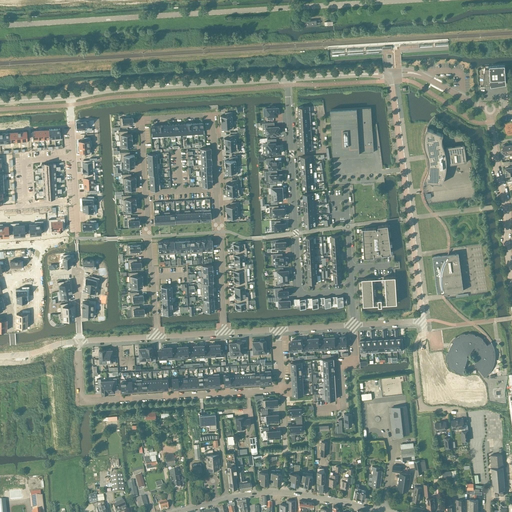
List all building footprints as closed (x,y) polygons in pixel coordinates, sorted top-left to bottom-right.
[(505,65),(489,66),(489,69),(490,69),(491,85),(491,87),(506,85),(506,84),(505,79),(505,65)] [(279,112),(279,107),(276,107),(276,106),(272,107),(267,108),(267,120),(274,119),(273,116),(278,116),(278,112),(279,112)] [(310,106),(298,107),(299,121),(311,121),(310,115),(310,112),(310,106)] [(355,153),(359,153),(360,153),(374,152),(373,148),(372,126),(371,107),(330,110),(331,117),(332,147),(333,155),(355,153)] [(220,116),(221,121),(233,121),(232,112),(227,112),(227,115),(220,116)] [(127,127),(127,124),(129,124),(133,123),(133,117),(119,118),(120,119),(120,127),(121,127),(127,127)] [(80,121),(76,122),(76,129),(81,129),(84,128),(84,131),(92,131),(92,127),(89,128),(89,121),(86,121),(83,121),(83,120),(80,120),(80,121)] [(234,130),(233,121),(221,121),(221,127),(227,127),(228,130),(234,130)] [(311,121),(299,121),(300,136),(312,135),(311,129),(311,127),(311,121)] [(272,123),(262,123),(263,128),(266,127),(267,135),(271,134),(271,135),(276,135),(276,134),(279,134),(279,133),(280,133),(280,128),(279,128),(279,126),(273,127),(272,123)] [(424,181),(424,183),(424,182),(424,180),(426,181),(431,181),(431,182),(433,183),(434,183),(434,182),(442,183),(443,181),(443,180),(444,178),(445,176),(445,175),(446,173),(446,171),(446,170),(447,168),(447,166),(447,164),(448,164),(450,164),(452,164),(453,163),(460,163),(461,162),(467,162),(464,144),(463,144),(462,144),(459,145),(458,145),(451,146),(450,146),(444,147),(443,146),(443,145),(443,144),(442,143),(442,142),(442,141),(442,140),(442,139),(442,138),(442,137),(443,136),(443,135),(443,134),(436,132),(437,131),(434,130),(427,128),(426,128),(426,130),(426,131),(425,132),(425,133),(425,134),(425,135),(424,136),(424,137),(424,138),(424,139),(424,140),(424,141),(424,143),(425,144),(425,145),(425,147),(425,148),(426,149),(425,149),(425,151),(427,159),(428,167),(429,167),(428,168),(428,169),(428,170),(427,172),(427,173),(426,174),(426,175),(425,176),(425,178),(424,179),(424,180),(424,181)] [(125,131),(118,131),(119,140),(132,139),(132,133),(127,134),(125,134),(125,131)] [(230,138),(224,138),(224,144),(236,143),(236,134),(230,135),(230,138)] [(312,135),(300,136),(301,151),(312,150),(312,143),(312,141),(312,135)] [(84,140),(78,140),(79,147),(91,146),(92,146),(92,139),(90,140),(90,137),(84,137),(84,140)] [(132,139),(119,140),(120,140),(121,149),(126,149),(126,146),(128,146),(133,145),(132,139)] [(276,139),(267,139),(267,144),(268,143),(268,145),(267,145),(267,154),(272,153),(272,154),(276,154),(276,153),(281,153),(281,147),(280,148),(280,145),(275,145),(275,143),(276,143),(276,139)] [(231,152),(231,153),(239,152),(238,143),(236,143),(224,144),(225,150),(229,150),(231,149),(231,152)] [(79,147),(78,147),(78,151),(79,151),(79,153),(85,152),(85,155),(91,155),(91,146),(79,147)] [(134,155),(130,155),(128,155),(128,151),(120,152),(121,161),(134,160),(134,155)] [(83,162),(82,162),(83,168),(82,168),(94,168),(94,161),(94,160),(97,160),(97,157),(90,158),(90,160),(83,160),(83,162)] [(238,157),(230,157),(231,160),(229,160),(224,161),(225,167),(238,166),(238,157)] [(273,161),(273,158),(266,158),(267,163),(269,163),(269,165),(269,166),(269,169),(281,168),(281,167),(282,167),(282,162),(281,162),(281,161),(277,161),(277,160),(273,161)] [(122,170),(129,170),(128,167),(130,167),(135,166),(134,160),(121,161),(122,170)] [(231,172),(232,175),(237,175),(238,175),(237,168),(237,166),(238,166),(225,167),(225,172),(229,172),(231,172)] [(94,168),(82,168),(83,174),(84,174),(84,176),(95,175),(95,172),(97,171),(96,168),(94,168)] [(274,171),(265,171),(266,177),(270,177),(270,182),(282,181),(282,179),(283,179),(283,174),(282,174),(275,174),(274,171)] [(129,177),(129,174),(122,174),(122,177),(122,183),(136,182),(135,177),(132,177),(131,177),(129,177)] [(84,178),(83,178),(84,184),(94,183),(94,179),(95,179),(95,175),(84,176),(84,178)] [(226,183),(226,189),(238,188),(238,179),(232,180),(232,183),(226,183)] [(130,189),(132,189),(136,188),(136,182),(122,183),(124,183),(124,184),(124,192),(130,192),(130,189)] [(94,183),(84,184),(84,190),(85,190),(85,192),(90,191),(90,193),(96,193),(96,190),(95,183),(94,183)] [(272,194),(283,193),(283,192),(284,191),(284,189),(283,188),(282,187),(276,187),(276,184),(270,184),(270,188),(271,188),(272,194)] [(226,189),(226,190),(225,190),(225,194),(227,194),(227,195),(231,195),(233,195),(233,198),(240,197),(240,188),(238,188),(226,189)] [(283,193),(272,194),(272,200),(271,200),(271,204),(277,204),(277,200),(283,200),(283,199),(284,198),(284,195),(283,194),(283,193)] [(129,196),(129,195),(128,195),(122,195),(123,205),(136,204),(136,203),(137,203),(137,199),(136,199),(136,198),(131,198),(129,198),(129,196)] [(88,199),(82,200),(82,206),(93,205),(93,206),(94,205),(94,196),(88,196),(88,199)] [(226,212),(232,211),(238,211),(239,211),(239,202),(238,202),(232,202),(232,205),(230,205),(226,206),(226,212)] [(130,210),(132,210),(136,210),(136,204),(123,205),(123,210),(123,214),(130,213),(130,210)] [(82,207),(81,207),(82,210),(83,210),(83,212),(89,212),(89,215),(95,214),(95,211),(94,211),(93,206),(93,205),(82,206),(82,207)] [(278,206),(270,206),(270,213),(273,213),(273,216),(277,216),(278,218),(281,218),(281,216),(285,216),(284,208),(283,208),(278,208),(278,206)] [(233,217),(233,220),(240,220),(239,211),(238,211),(232,211),(226,212),(226,218),(231,217),(233,217)] [(133,220),(132,217),(130,217),(127,217),(127,227),(130,227),(131,228),(136,227),(136,226),(139,226),(139,220),(135,220),(133,220)] [(57,219),(48,220),(49,231),(51,231),(51,232),(57,232),(57,219)] [(65,219),(57,219),(57,232),(63,232),(63,231),(65,230),(65,227),(67,227),(67,223),(65,223),(65,219)] [(90,223),(82,224),(82,231),(86,231),(86,232),(90,232),(90,231),(93,230),(95,230),(95,223),(96,223),(96,220),(90,220),(90,223)] [(272,231),(285,230),(285,227),(286,227),(286,223),(277,223),(277,220),(271,221),(272,231)] [(43,221),(35,221),(35,224),(36,234),(41,234),(41,231),(44,231),(43,221)] [(19,222),(10,223),(10,224),(11,224),(11,233),(14,233),(14,236),(19,235),(19,224),(19,223),(19,222)] [(19,223),(19,224),(19,235),(25,235),(25,232),(27,232),(27,224),(27,223),(19,223)] [(3,224),(2,224),(3,236),(9,236),(8,233),(11,233),(11,224),(10,224),(3,224)] [(27,224),(27,232),(30,232),(30,235),(31,235),(36,234),(35,224),(30,224),(27,224)] [(388,225),(388,224),(378,226),(378,228),(376,228),(376,227),(363,228),(363,229),(363,232),(363,236),(363,239),(364,246),(364,249),(364,253),(364,256),(364,257),(374,256),(374,255),(382,254),(392,253),(391,249),(391,246),(390,242),(389,236),(389,232),(388,229),(388,225)] [(278,252),(278,248),(286,248),(286,247),(287,247),(287,242),(286,242),(286,241),(276,242),(276,248),(271,248),(271,252),(278,252)] [(235,252),(247,252),(246,247),(244,248),(244,243),(241,243),(240,242),(236,243),(236,244),(233,244),(233,250),(234,250),(235,252)] [(134,251),(136,251),(141,251),(140,244),(137,245),(137,243),(133,244),(133,245),(127,245),(127,255),(129,255),(134,254),(134,251)] [(449,250),(449,252),(448,253),(448,254),(432,256),(437,294),(443,293),(446,298),(444,295),(448,293),(463,290),(458,253),(451,254),(448,253),(449,252),(449,250)] [(234,260),(245,260),(244,256),(247,256),(247,252),(235,252),(235,255),(234,255),(234,260)] [(280,254),(272,254),(273,258),(276,257),(276,265),(279,265),(279,266),(283,265),(283,264),(288,264),(288,263),(289,263),(289,258),(288,258),(288,257),(284,257),(284,256),(280,257),(280,254)] [(74,255),(63,255),(64,268),(67,268),(67,269),(70,269),(70,268),(71,268),(70,258),(74,258),(74,255)] [(23,259),(10,259),(11,268),(20,267),(20,271),(24,270),(23,259)] [(135,262),(135,259),(128,259),(128,262),(128,269),(130,269),(142,268),(141,262),(137,262),(135,262)] [(93,260),(83,261),(83,268),(92,267),(93,271),(96,270),(96,264),(93,264),(93,260)] [(245,264),(245,260),(234,260),(234,266),(235,266),(235,268),(234,268),(247,268),(247,264),(245,264)] [(233,277),(246,276),(246,268),(247,268),(234,268),(234,271),(233,271),(233,277)] [(278,277),(289,276),(288,270),(281,271),(281,268),(275,268),(275,271),(277,271),(278,277)] [(136,272),(128,272),(129,281),(130,281),(142,281),(142,275),(136,275),(136,272)] [(316,275),(308,275),(309,283),(316,282),(318,282),(317,274),(316,275)] [(235,285),(247,284),(246,276),(233,277),(234,282),(235,282),(235,285)] [(289,276),(278,277),(278,282),(276,283),(276,286),(282,285),(282,282),(289,282),(289,276)] [(397,303),(395,276),(383,277),(383,280),(384,280),(385,287),(383,287),(384,293),(385,293),(385,300),(382,300),(382,298),(378,298),(378,300),(375,300),(375,294),(376,294),(375,288),(374,288),(374,281),(375,281),(375,277),(362,278),(364,305),(378,304),(379,306),(382,305),(382,304),(397,303)] [(85,279),(85,285),(98,287),(99,281),(99,278),(92,277),(91,280),(85,279)] [(142,281),(130,281),(131,290),(137,290),(136,287),(143,287),(142,281)] [(63,282),(57,283),(58,287),(59,292),(71,290),(70,284),(64,285),(63,282)] [(247,288),(247,284),(235,285),(235,287),(234,287),(234,293),(245,292),(245,288),(247,288)] [(85,286),(84,292),(90,293),(90,295),(97,296),(98,287),(85,285),(84,286),(85,286)] [(22,289),(15,290),(16,296),(28,295),(28,286),(22,286),(22,289)] [(275,288),(275,297),(281,296),(289,296),(289,290),(283,290),(282,287),(275,288)] [(71,290),(59,292),(60,298),(61,301),(67,300),(66,297),(72,296),(71,290)] [(130,302),(144,301),(143,295),(137,295),(137,292),(130,292),(130,302)] [(248,296),(246,296),(246,292),(245,292),(234,293),(235,299),(236,299),(236,301),(248,300),(248,296)] [(28,295),(16,296),(16,302),(22,302),(22,305),(29,304),(28,295)] [(282,300),(281,296),(275,297),(276,301),(279,301),(279,307),(280,308),(287,307),(286,306),(291,306),(290,300),(282,300)] [(334,301),(331,301),(331,303),(338,303),(338,306),(344,306),(343,296),(334,297),(334,301)] [(309,303),(306,303),(306,305),(313,305),(313,308),(319,307),(319,304),(318,302),(318,297),(309,298),(309,303)] [(321,302),(318,302),(319,304),(325,304),(325,307),(331,306),(331,303),(331,301),(331,297),(321,297),(321,302)] [(306,298),(296,299),(296,304),(293,304),(294,306),(300,305),(300,308),(306,308),(306,305),(306,303),(306,298)] [(83,303),(82,309),(96,310),(96,300),(89,300),(88,303),(83,303)] [(248,308),(248,300),(236,301),(236,303),(235,303),(235,309),(239,309),(239,310),(243,310),(243,309),(248,308)] [(68,304),(60,304),(61,314),(74,313),(74,306),(68,307),(68,304)] [(141,315),(144,315),(144,308),(138,309),(138,305),(130,306),(131,315),(137,315),(137,316),(141,316),(141,315)] [(82,309),(82,315),(88,316),(88,319),(94,319),(94,316),(96,316),(96,312),(96,310),(82,309)] [(22,313),(16,313),(16,320),(30,320),(30,310),(22,310),(22,313)] [(74,313),(61,314),(62,314),(62,319),(61,319),(61,323),(62,323),(69,322),(68,319),(74,319),(74,313)] [(30,320),(16,320),(16,326),(22,326),(22,329),(30,329),(30,320)] [(446,356),(445,356),(446,359),(446,361),(447,362),(448,365),(449,367),(450,369),(452,371),(453,369),(455,371),(457,372),(459,373),(461,374),(464,375),(464,374),(465,370),(464,370),(468,356),(467,356),(467,355),(467,354),(468,354),(468,355),(474,347),(475,348),(476,350),(477,352),(478,353),(478,355),(478,357),(477,359),(476,361),(475,362),(474,363),(484,377),(483,377),(484,378),(485,377),(487,375),(489,372),(491,370),(493,367),(494,364),(495,361),(495,358),(495,355),(495,351),(494,348),(493,345),(492,342),(491,341),(491,342),(492,342),(487,345),(486,343),(484,341),(482,340),(483,339),(481,338),(479,336),(477,335),(477,336),(474,335),(475,334),(473,334),(470,333),(468,333),(468,334),(465,334),(465,333),(463,334),(461,334),(458,335),(459,336),(456,337),(456,336),(454,338),(452,339),(450,341),(451,341),(453,343),(451,344),(450,346),(449,348),(449,351),(448,353),(446,353),(446,356)] [(341,340),(338,340),(338,348),(347,347),(346,336),(341,337),(341,340)] [(330,348),(330,337),(324,338),(325,341),(322,341),(322,349),(330,348)] [(330,350),(338,350),(338,340),(335,340),(335,337),(330,337),(330,348),(330,350)] [(306,349),(314,349),(313,338),(308,339),(308,342),(305,342),(306,349)] [(319,349),(322,349),(322,341),(319,341),(318,338),(313,338),(314,349),(314,350),(319,350),(319,349)] [(298,350),(297,342),(297,339),(292,340),(292,343),(289,343),(289,350),(293,350),(293,351),(298,351),(298,350)] [(298,350),(306,349),(305,342),(302,342),(302,339),(297,339),(298,350)] [(259,341),(259,354),(266,353),(266,355),(269,355),(269,348),(266,348),(265,340),(259,340),(259,341)] [(236,342),(237,356),(237,355),(243,355),(243,356),(246,356),(246,349),(243,349),(242,341),(236,342)] [(253,349),(250,350),(250,356),(253,355),(253,354),(259,354),(259,341),(252,341),(253,349)] [(230,351),(227,351),(227,357),(237,356),(236,342),(229,343),(230,351)] [(215,344),(210,344),(210,347),(207,348),(207,355),(215,355),(215,344)] [(220,347),(220,344),(215,344),(215,355),(224,354),(223,347),(220,347)] [(199,356),(198,345),(193,345),(194,348),(191,349),(191,356),(199,356)] [(204,348),(204,345),(198,345),(199,356),(207,355),(207,348),(204,348)] [(175,357),(183,357),(182,346),(177,346),(177,349),(174,350),(175,357)] [(188,349),(187,346),(182,346),(183,357),(191,356),(191,349),(188,349)] [(145,348),(146,361),(152,360),(152,361),(156,361),(155,355),(152,355),(152,347),(145,347),(145,348)] [(161,347),(161,350),(158,351),(158,358),(167,358),(166,347),(161,347)] [(174,350),(171,350),(171,347),(166,347),(167,358),(175,357),(174,350)] [(139,356),(136,356),(136,362),(140,362),(140,361),(146,361),(145,348),(139,348),(139,356)] [(99,358),(96,358),(96,365),(106,364),(105,351),(105,350),(99,350),(99,358)] [(112,350),(105,351),(106,364),(116,364),(115,358),(112,358),(112,350)] [(100,378),(97,379),(98,385),(101,384),(101,393),(107,393),(107,392),(108,392),(107,380),(107,379),(107,381),(101,381),(100,378)] [(113,379),(107,379),(107,380),(108,392),(114,392),(114,384),(117,383),(116,378),(113,378),(113,379)] [(263,400),(263,407),(277,406),(277,399),(273,399),(273,398),(269,398),(269,400),(263,400)] [(406,406),(392,407),(393,414),(394,413),(396,429),(395,429),(395,435),(409,434),(406,406)] [(210,414),(199,415),(200,425),(200,424),(210,423),(211,429),(216,429),(215,413),(210,414)] [(244,420),(244,417),(236,418),(237,429),(245,428),(245,426),(251,425),(250,419),(246,419),(246,420),(244,420)] [(463,419),(451,421),(452,429),(461,428),(462,431),(461,431),(462,439),(462,441),(463,441),(468,441),(469,441),(470,441),(469,430),(468,430),(464,430),(464,425),(463,419)] [(447,430),(446,421),(435,422),(436,431),(447,430)] [(249,437),(251,455),(258,454),(256,441),(257,441),(256,437),(255,437),(253,437),(249,437)] [(452,444),(451,437),(444,438),(445,449),(452,448),(452,447),(452,444)] [(415,459),(413,442),(401,444),(403,460),(415,459)] [(237,476),(234,452),(225,453),(229,486),(231,486),(231,489),(237,488),(236,476),(237,476)] [(149,454),(150,457),(152,470),(157,469),(156,461),(158,461),(157,453),(153,453),(149,454)] [(219,470),(218,454),(206,455),(207,470),(214,470),(214,471),(217,470),(219,470)] [(503,467),(502,454),(491,455),(492,467),(491,467),(493,490),(494,490),(495,490),(495,496),(504,495),(503,489),(504,489),(505,490),(505,489),(503,467)] [(420,460),(414,462),(416,472),(422,471),(420,462),(420,460)] [(202,471),(201,464),(191,465),(192,472),(202,471)] [(379,468),(372,467),(371,470),(373,470),(371,486),(379,487),(382,471),(379,471),(379,468)] [(179,484),(180,489),(184,488),(183,479),(182,478),(179,478),(178,470),(173,471),(174,471),(175,484),(179,484)] [(268,470),(258,470),(258,478),(261,478),(261,484),(267,484),(267,485),(268,485),(268,470)] [(281,471),(271,470),(271,479),(274,479),(273,484),(280,484),(280,485),(281,471)] [(173,471),(169,471),(172,490),(180,489),(179,484),(175,484),(174,471),(173,471)] [(299,472),(290,471),(289,479),(292,480),(291,485),(298,486),(298,487),(299,472)] [(312,474),(303,472),(302,481),(304,481),(304,486),(310,487),(310,488),(311,488),(312,474)] [(411,474),(400,473),(398,489),(408,491),(411,474)] [(122,474),(111,475),(113,493),(120,493),(124,492),(122,476),(122,474)] [(145,487),(141,475),(136,476),(139,489),(145,487)] [(243,475),(239,475),(239,476),(239,481),(239,483),(240,490),(252,488),(251,481),(251,479),(244,480),(243,476),(243,475)] [(338,475),(331,475),(331,479),(329,479),(329,486),(336,486),(336,481),(338,482),(338,475)] [(351,478),(344,477),(344,481),(342,481),(342,488),(349,488),(349,484),(350,484),(351,478)] [(422,487),(415,486),(413,500),(420,502),(422,487)] [(135,487),(130,489),(131,498),(138,496),(136,487),(135,487)] [(42,496),(30,497),(31,511),(43,511),(42,496)] [(148,506),(145,497),(136,499),(139,509),(148,506)] [(123,511),(127,510),(123,502),(122,498),(115,501),(117,505),(113,506),(115,511),(123,511)] [(435,510),(434,498),(427,499),(427,510),(435,510)] [(466,511),(466,499),(457,499),(456,511),(466,511)] [(469,511),(477,511),(478,500),(476,499),(474,499),(466,499),(467,511),(469,511)] [(168,509),(166,500),(161,502),(162,504),(159,505),(161,511),(168,509)] [(246,511),(245,500),(236,502),(238,508),(239,507),(239,511),(246,511)] [(294,511),(294,500),(287,500),(287,504),(286,504),(285,503),(282,503),(281,504),(280,504),(279,504),(278,511),(294,511)] [(305,511),(306,511),(307,507),(306,506),(306,501),(300,500),(299,500),(298,506),(300,506),(300,509),(299,511),(305,511)] [(106,511),(103,502),(92,505),(93,507),(94,507),(95,510),(96,510),(97,511),(106,511)]
